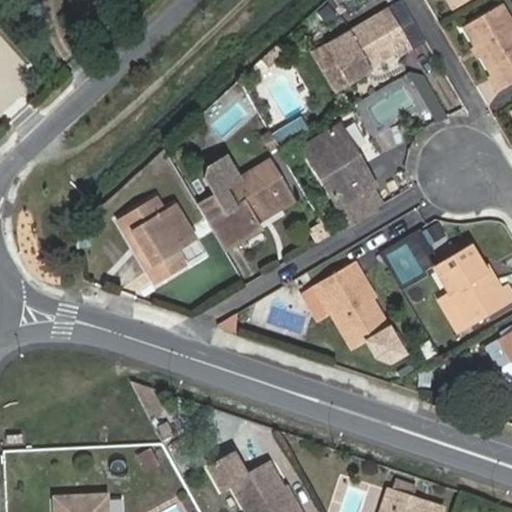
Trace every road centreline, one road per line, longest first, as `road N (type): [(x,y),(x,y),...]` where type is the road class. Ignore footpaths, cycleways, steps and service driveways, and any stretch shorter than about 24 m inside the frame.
road 1 (residential): [(511,195),(471,167),(162,347)]
road 2 (tertiary): [(511,465),(162,347)]
road 3 (residential): [(193,0),(18,158),(0,184)]
road 4 (tertiary): [(162,347),(17,313)]
